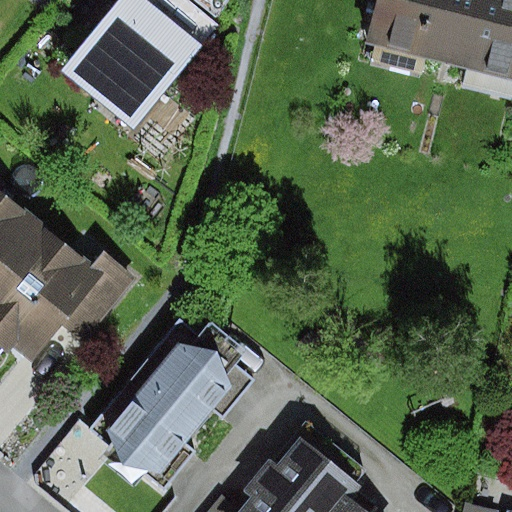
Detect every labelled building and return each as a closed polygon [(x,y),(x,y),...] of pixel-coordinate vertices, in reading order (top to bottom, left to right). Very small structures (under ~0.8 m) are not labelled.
[(201,46),(144,0),(122,0),(66,69),(136,126),(201,46)] [(144,0),(201,46),(219,26),(186,0),(144,0)] [(511,79),(511,0),(380,0),(369,46),(511,79)] [(0,268),(41,219),(0,184),(0,268)] [(41,219),(0,268),(0,343),(12,354),(18,347),(38,363),(65,331),(83,346),(138,279),(104,251),(95,263),(41,219)] [(182,321),(95,430),(172,490),(258,382),(182,321)] [(336,511),(347,498),(358,484),(304,441),(248,511),(336,511)] [(365,511),(347,498),(336,511),(365,511)]
